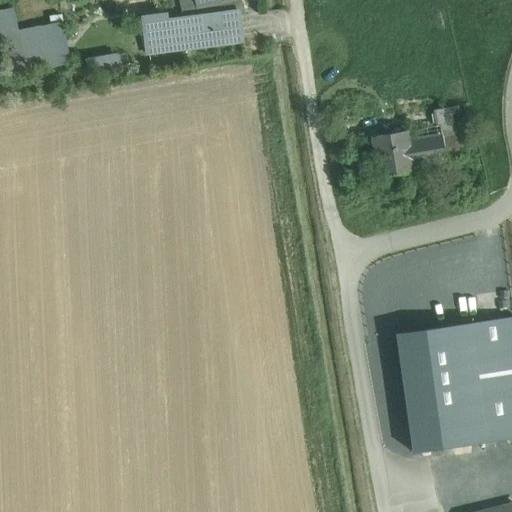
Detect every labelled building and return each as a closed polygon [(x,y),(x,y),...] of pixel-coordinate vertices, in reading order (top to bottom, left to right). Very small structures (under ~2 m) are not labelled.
[(245,14),(242,1),(197,11),(194,0),(179,0),(183,20),(186,20),(187,28),(195,27),(194,22),(211,20),(240,15),(245,14)] [(194,0),(197,11),(242,1),(242,0),(194,0)] [(0,16),(0,52),(5,75),(70,61),(63,22),(18,29),(16,15),(0,16)] [(240,15),(211,20),(209,44),(244,39),(240,15)] [(172,48),(169,22),(144,17),(146,50),(172,48)] [(172,48),(209,44),(211,20),(194,22),(195,27),(187,28),(186,20),(183,20),(169,22),(172,48)] [(440,126),(461,122),(458,106),(433,110),(436,125),(436,126),(440,126)] [(440,126),(441,136),(446,157),(466,154),(461,122),(440,126)] [(441,136),(440,126),(436,126),(436,125),(427,127),(429,138),(441,136)] [(406,130),(372,136),(379,176),(412,170),(411,163),(446,157),(441,136),(429,138),(408,142),(406,130)] [(511,316),(396,332),(412,451),(511,437),(511,316)] [(491,499),(483,501),(485,509),(493,507),(491,499)]
